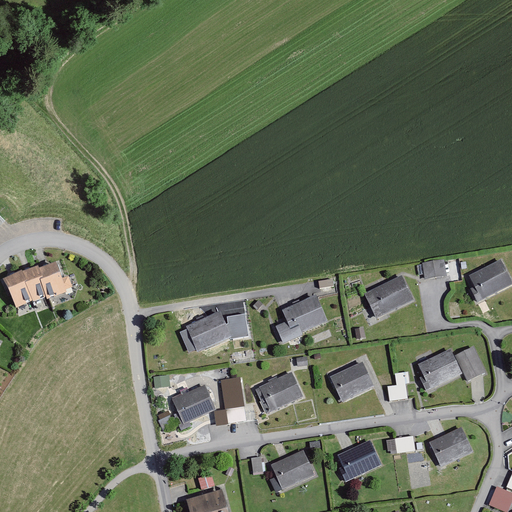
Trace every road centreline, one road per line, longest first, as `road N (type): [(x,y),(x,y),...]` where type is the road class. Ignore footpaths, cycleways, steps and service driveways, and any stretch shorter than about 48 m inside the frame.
road 1 (residential): [(153,459),(434,414),(488,418)]
road 2 (unclassified): [(153,459),(122,279),(85,246),(55,239),(0,256)]
road 3 (track): [(4,62),(115,189),(134,273),(128,295)]
road 4 (track): [(148,0),(57,69),(44,105)]
